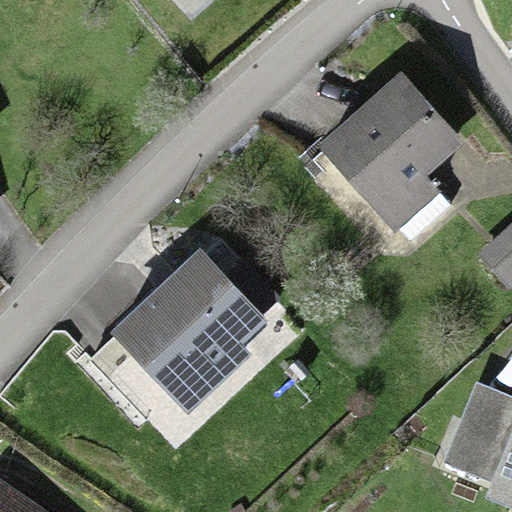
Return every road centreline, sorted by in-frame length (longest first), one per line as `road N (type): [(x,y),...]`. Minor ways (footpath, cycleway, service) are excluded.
road 1 (residential): [(0,335),(244,95),(360,0)]
road 2 (residential): [(436,0),(511,113)]
